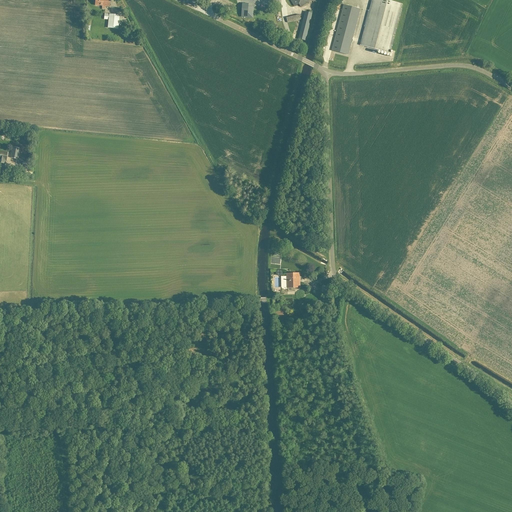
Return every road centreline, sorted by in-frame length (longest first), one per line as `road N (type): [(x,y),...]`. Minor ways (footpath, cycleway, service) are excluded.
road 1 (tertiary): [(511,405),(334,273),(326,73)]
road 2 (unclassified): [(511,89),(472,67),(326,73)]
road 3 (tertiary): [(326,73),(205,12)]
